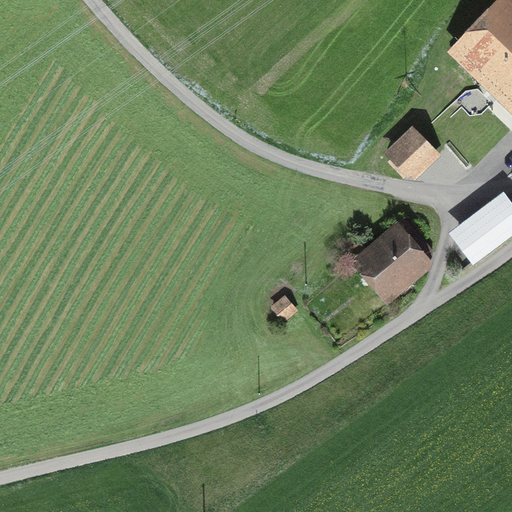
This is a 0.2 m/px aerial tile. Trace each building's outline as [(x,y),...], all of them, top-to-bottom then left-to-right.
[(511,0),(508,0),(455,55),(511,110),(511,0)] [(385,153),(408,178),(411,176),(415,180),(441,156),(413,126),(385,153)] [(511,195),(455,236),(479,269),(511,244),(511,195)] [(358,262),(393,305),(440,266),(405,224),(358,262)] [(298,313),(287,297),(271,307),(282,323),(298,313)]
